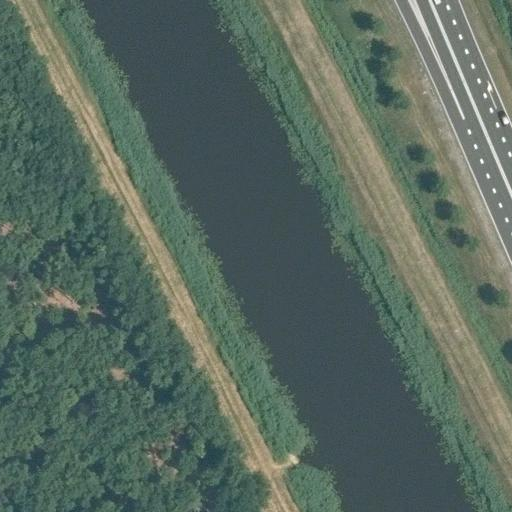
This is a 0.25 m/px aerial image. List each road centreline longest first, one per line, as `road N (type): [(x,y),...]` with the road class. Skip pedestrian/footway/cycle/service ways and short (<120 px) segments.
road 1 (trunk): [(402,0),(476,112)]
road 2 (trunk): [(476,112),(429,0)]
